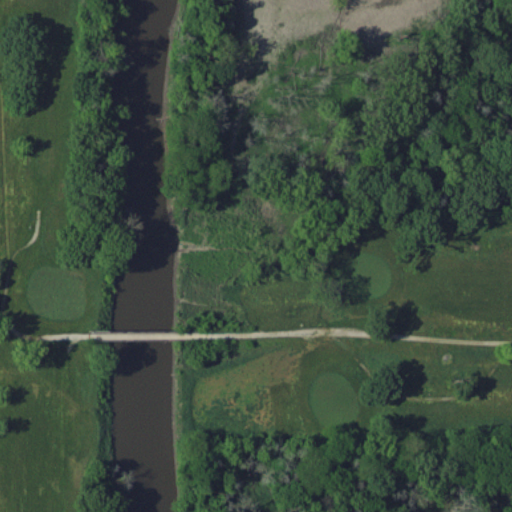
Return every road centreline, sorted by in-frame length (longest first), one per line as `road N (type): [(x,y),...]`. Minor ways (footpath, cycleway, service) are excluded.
road 1 (track): [(511,343),(317,329),(199,336)]
road 2 (track): [(84,336),(24,339),(2,319),(6,269),(32,238),(37,197)]
